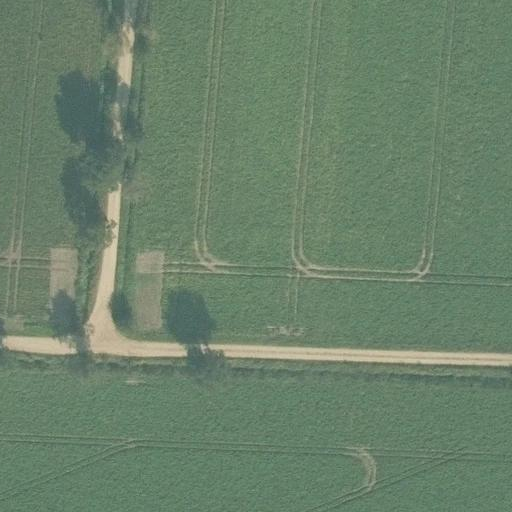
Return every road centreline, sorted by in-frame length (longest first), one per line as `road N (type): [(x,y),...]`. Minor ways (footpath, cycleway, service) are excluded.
road 1 (track): [(135,0),(105,343),(0,340)]
road 2 (track): [(105,343),(511,360)]
